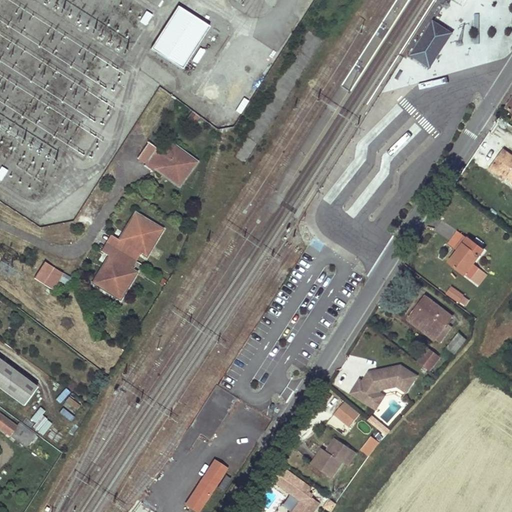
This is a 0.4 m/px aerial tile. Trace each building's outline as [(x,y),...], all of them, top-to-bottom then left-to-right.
[(211,27),(178,7),(152,49),(184,70),(211,27)] [(147,11),(141,20),(146,24),(152,14),(147,11)] [(410,56),(429,68),(451,33),(433,21),(410,56)] [(199,116),(193,111),(189,118),(195,122),(199,116)] [(153,171),(157,165),(182,183),(198,161),(185,152),(184,154),(171,145),(165,153),(150,142),(139,157),(147,163),(145,165),(153,171)] [(504,151),(490,169),(498,175),(500,171),(507,177),(508,177),(510,175),(511,176),(511,157),(504,151)] [(179,186),(182,183),(157,165),(155,169),(179,186)] [(135,212),(118,239),(122,241),(139,214),(135,212)] [(163,229),(139,214),(122,241),(118,239),(115,237),(110,245),(134,259),(139,251),(144,255),(152,241),(155,243),(163,229)] [(106,242),(110,245),(115,237),(110,234),(106,242)] [(468,240),(450,263),(465,274),(474,263),(483,251),(468,240)] [(152,241),(144,255),(146,256),(155,243),(152,241)] [(100,250),(105,253),(110,245),(106,242),(100,250)] [(104,270),(101,268),(92,282),(120,299),(129,285),(127,283),(135,270),(130,266),(134,259),(110,245),(105,253),(109,255),(112,258),(104,270)] [(109,255),(101,268),(104,270),(112,258),(109,255)] [(53,289),(63,272),(44,261),(34,278),(53,289)] [(470,278),(479,267),(474,263),(465,274),(470,278)] [(127,283),(129,285),(138,271),(135,270),(127,283)] [(67,274),(60,284),(64,287),(71,277),(67,274)] [(451,285),(445,293),(464,307),(470,299),(451,285)] [(426,297),(409,319),(435,340),(435,339),(439,334),(444,338),(449,331),(444,328),(449,321),(452,317),(426,297)] [(449,321),(444,328),(449,331),(454,325),(449,321)] [(439,334),(435,339),(440,343),(444,338),(439,334)] [(452,343),(447,348),(457,356),(462,350),(452,343)] [(418,362),(430,371),(440,357),(429,348),(418,362)] [(0,360),(0,388),(26,408),(39,389),(0,360)] [(350,394),(370,405),(380,389),(396,385),(406,391),(416,374),(399,364),(375,370),(376,373),(371,374),(367,372),(362,381),(358,380),(350,394)] [(370,405),(376,409),(384,395),(395,392),(402,396),(406,391),(396,385),(380,389),(370,405)] [(344,400),(327,421),(344,434),(360,413),(344,400)] [(29,406),(20,419),(37,431),(46,419),(29,406)] [(0,414),(0,428),(26,448),(33,438),(36,441),(38,437),(36,436),(36,434),(20,422),(17,426),(0,414)] [(51,440),(59,429),(54,425),(45,436),(51,440)] [(369,456),(380,442),(371,435),(360,450),(369,456)] [(320,447),(310,462),(331,477),(342,462),(351,449),(333,437),(324,449),(320,447)] [(351,449),(342,462),(346,465),(356,452),(351,449)] [(214,461),(186,504),(198,511),(225,468),(214,461)] [(310,489),(279,465),(270,478),(278,485),(275,489),(281,493),(285,489),(301,501),(310,489)] [(310,489),(301,501),(306,505),(315,492),(310,489)] [(136,511),(154,511),(156,511),(140,503),(136,511)]
